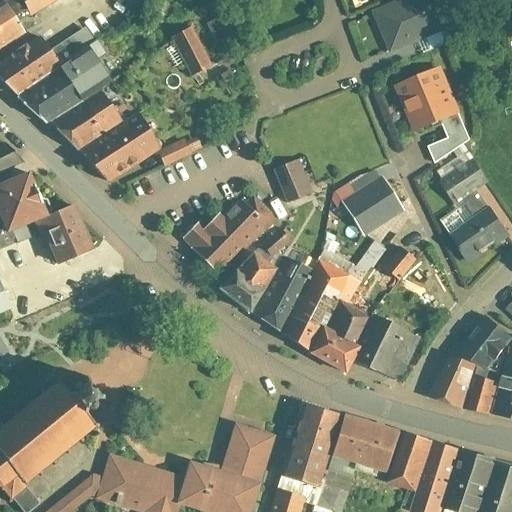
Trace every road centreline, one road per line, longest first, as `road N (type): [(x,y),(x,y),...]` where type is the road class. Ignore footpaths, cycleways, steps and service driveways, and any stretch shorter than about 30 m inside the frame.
road 1 (residential): [(0,109),(188,293),(295,377),(399,414)]
road 2 (residential): [(399,414),(468,310),(511,263)]
